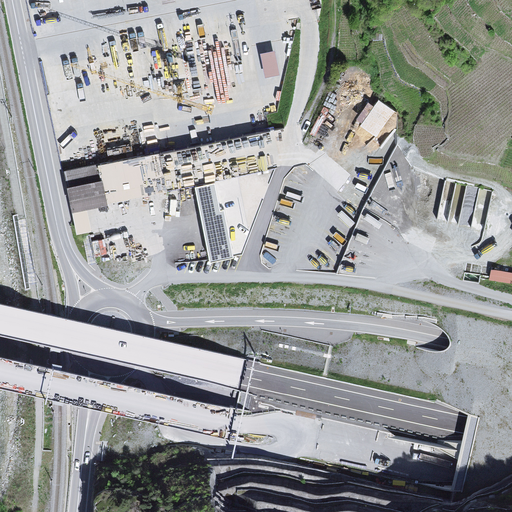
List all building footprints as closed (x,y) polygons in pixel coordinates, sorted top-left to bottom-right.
[(275,48),(261,51),(267,76),(281,72),(275,48)] [(373,94),(353,122),(371,135),(391,106),(373,94)] [(268,130),(64,168),(71,206),(244,175),(275,168),(268,130)] [(269,185),(244,175),(213,249),(237,259),(269,185)] [(73,211),(77,232),(92,229),(88,208),(73,211)] [(511,268),(491,267),(490,279),(511,280),(511,268)] [(439,407),(449,359),(334,335),(324,383),(439,407)]
